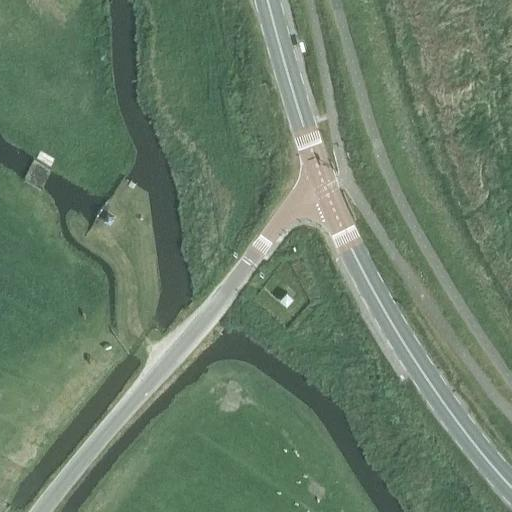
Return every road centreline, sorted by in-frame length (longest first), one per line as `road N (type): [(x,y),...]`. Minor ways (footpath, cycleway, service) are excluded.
road 1 (tertiary): [(40,511),(276,227),(323,186)]
road 2 (secondary): [(511,490),(426,383),(323,186)]
road 3 (secondary): [(323,186),(266,0)]
